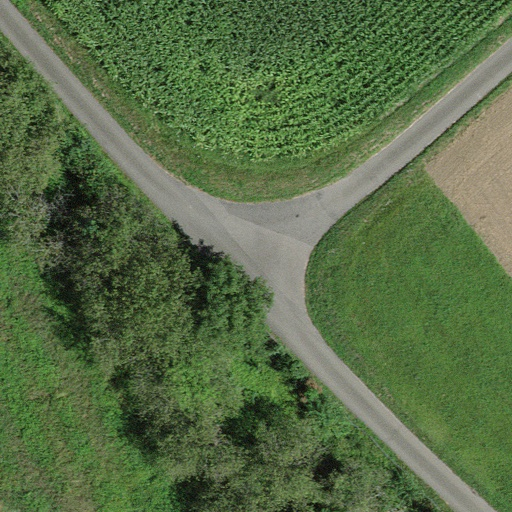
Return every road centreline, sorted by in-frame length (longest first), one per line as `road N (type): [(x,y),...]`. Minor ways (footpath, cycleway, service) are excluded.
road 1 (track): [(478,511),(132,166),(11,0)]
road 2 (track): [(511,32),(236,266)]
